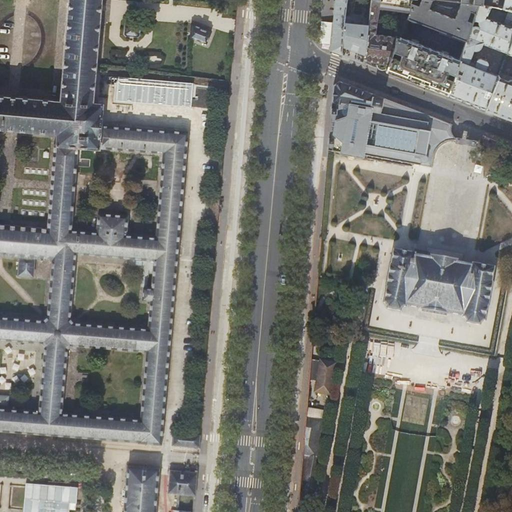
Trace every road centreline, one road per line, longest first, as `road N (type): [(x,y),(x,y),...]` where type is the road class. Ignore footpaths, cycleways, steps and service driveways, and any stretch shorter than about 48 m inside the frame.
road 1 (secondary): [(288,46),(248,511)]
road 2 (tertiary): [(288,46),(511,132)]
